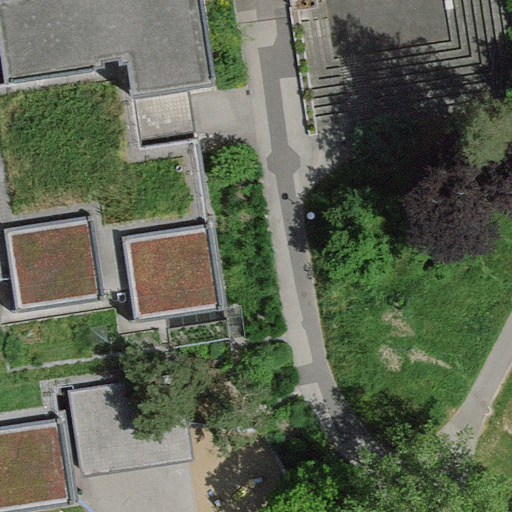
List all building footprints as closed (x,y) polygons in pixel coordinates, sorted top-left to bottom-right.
[(0,0),(0,16),(9,78),(133,62),(137,95),(217,81),(204,0),(0,0)] [(0,511),(7,511),(81,502),(64,394),(51,306),(130,295),(134,321),(169,316),(229,307),(214,214),(212,215),(200,136),(145,144),(144,140),(138,99),(137,95),(133,62),(9,78),(0,78),(0,511)] [(190,91),(138,99),(144,140),(197,132),(190,91)] [(51,306),(64,394),(178,376),(174,347),(169,316),(134,321),(130,295),(51,306)] [(169,316),(174,347),(233,339),(229,307),(169,316)]
